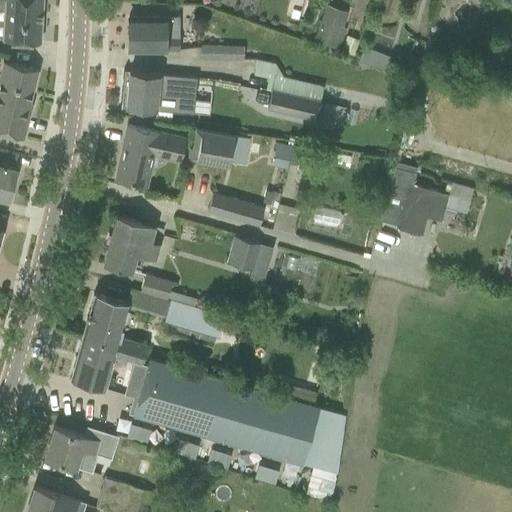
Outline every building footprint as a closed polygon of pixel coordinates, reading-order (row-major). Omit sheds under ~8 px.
[(0,0),(0,2),(5,2),(3,36),(3,40),(38,42),(40,0),(0,0)] [(337,48),(350,11),(325,3),(312,39),(337,48)] [(128,50),(148,50),(177,51),(177,17),(164,17),(164,16),(128,16),(128,50)] [(358,39),(346,35),(341,51),(353,55),(358,39)] [(220,45),(220,44),(202,44),(202,60),(242,61),(243,46),(220,45)] [(364,47),(359,61),(372,67),(378,52),(364,47)] [(29,102),(37,69),(18,64),(3,60),(0,72),(0,132),(22,138),(31,102),(29,102)] [(123,69),(119,107),(121,107),(121,106),(141,108),(154,110),(192,113),(196,77),(144,72),(124,70),(124,69),(123,69)] [(202,98),(203,114),(241,113),(241,94),(235,95),(234,75),(197,76),(198,98),(202,98)] [(320,100),(265,87),(265,88),(271,89),(267,111),(317,122),(321,101),(320,101),(320,100)] [(126,126),(115,178),(145,184),(152,150),(179,156),(183,138),(126,126)] [(187,155),(227,163),(227,159),(245,162),(249,138),(194,128),(191,146),(189,145),(187,155)] [(291,144),(286,164),(317,172),(318,167),(322,151),(302,146),(291,144)] [(382,160),(380,169),(387,171),(389,162),(382,160)] [(0,197),(7,199),(15,168),(4,165),(5,164),(1,163),(1,164),(0,164),(0,197)] [(393,165),(378,219),(397,225),(396,227),(421,234),(426,215),(440,219),(444,205),(466,211),(472,187),(451,181),(448,193),(411,183),(414,171),(412,171),(393,165)] [(207,209),(258,224),(263,208),(211,192),(207,209)] [(312,222),(336,227),(339,212),(315,207),(312,222)] [(149,242),(154,226),(115,215),(102,262),(129,269),(134,253),(151,258),(156,244),(149,242)] [(234,235),(227,260),(252,268),(259,242),(234,235)] [(144,274),(139,290),(139,291),(169,300),(193,307),(194,301),(168,292),(171,282),(144,274)] [(93,292),(82,334),(116,343),(112,356),(113,357),(126,360),(127,359),(135,361),(141,363),(144,352),(147,343),(119,335),(128,306),(129,302),(126,301),(113,297),(93,292)] [(164,316),(163,319),(217,336),(223,316),(193,308),(193,307),(169,300),(164,316)] [(81,335),(69,378),(89,383),(104,388),(113,357),(112,356),(116,343),(82,334),(81,335)] [(303,401),(282,395),(149,356),(133,414),(301,463),(318,405),(303,400),(303,401)] [(286,382),(282,395),(303,401),(303,400),(306,388),(286,382)] [(53,426),(44,457),(63,463),(74,466),(74,465),(91,470),(97,453),(104,431),(86,426),(83,435),(73,432),(53,426)] [(256,450),(252,463),(274,470),(278,456),(256,450)] [(195,461),(191,473),(207,478),(210,466),(195,461)] [(104,476),(99,490),(136,502),(140,489),(141,487),(104,476)] [(26,511),(57,511),(59,508),(72,511),(76,511),(80,501),(34,487),(26,511)] [(153,493),(140,489),(136,502),(136,503),(148,506),(153,493)] [(136,502),(99,490),(94,504),(118,511),(132,511),(136,503),(136,502)]
